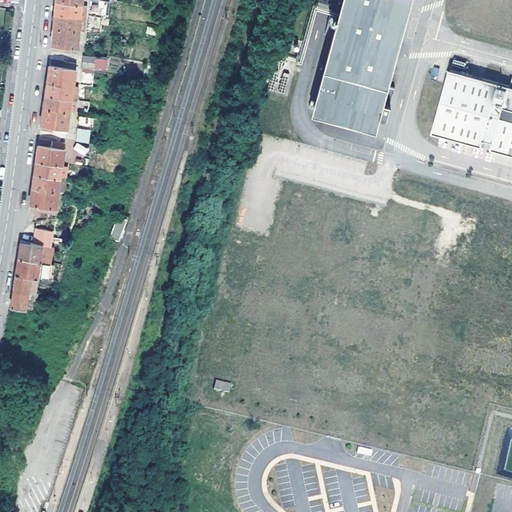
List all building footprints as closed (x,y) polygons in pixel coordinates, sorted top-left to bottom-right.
[(53,39),(51,49),(63,50),(77,52),(78,39),(79,30),(84,30),(85,24),(85,21),(86,10),(86,7),(82,6),(82,4),(82,0),(56,0),(57,1),(56,8),(55,14),(55,21),(54,28),(53,39)] [(94,0),(92,0),(90,13),(105,16),(108,2),(94,0)] [(408,0),(342,0),(314,104),(338,110),(336,114),(375,127),(377,120),(385,123),(389,107),(381,105),(408,0)] [(83,55),(82,58),(81,65),(83,66),(94,67),(95,57),(85,55),(83,55)] [(41,128),(53,130),(66,132),(68,122),(69,111),(69,110),(75,110),(76,104),(76,101),(78,90),(78,86),(72,85),(72,84),(74,72),(75,63),(63,61),(50,60),(49,68),(48,80),(47,84),(46,94),(45,102),(44,107),(43,118),(41,128)] [(451,69),(434,133),(484,146),(485,141),(495,143),(494,149),(511,153),(511,84),(511,85),(451,69)] [(89,143),(91,130),(77,128),(76,141),(89,143)] [(31,198),(30,208),(43,210),(55,211),(56,200),(58,190),(58,189),(63,190),(64,185),(65,181),(66,173),(67,166),(61,164),(62,155),(65,143),(53,141),(39,139),(38,153),(37,161),(36,168),(35,174),(34,181),(33,187),(31,198)] [(85,156),(88,149),(77,142),(73,149),(85,156)] [(110,238),(119,240),(123,223),(115,221),(110,238)] [(37,228),(34,242),(44,244),(52,245),(55,231),(37,228)] [(20,249),(19,256),(41,260),(44,244),(34,242),(22,240),(20,249)] [(30,275),(50,279),(53,263),(41,260),(19,256),(17,265),(16,272),(30,275)] [(15,280),(14,288),(28,290),(30,275),(16,272),(15,280)] [(12,305),(26,307),(28,290),(14,288),(13,298),(12,305)] [(230,392),(232,383),(216,379),(213,388),(230,392)]
